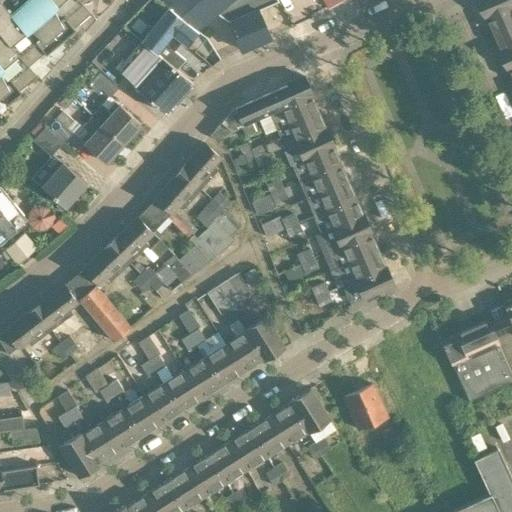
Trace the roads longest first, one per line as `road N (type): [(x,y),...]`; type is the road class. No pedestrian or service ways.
road 1 (residential): [(11,511),(84,502),(426,286)]
road 2 (residential): [(0,302),(113,214),(242,80),(322,44)]
road 3 (residential): [(426,286),(322,44)]
road 4 (residential): [(136,0),(0,147)]
road 5 (residential): [(445,0),(511,139)]
